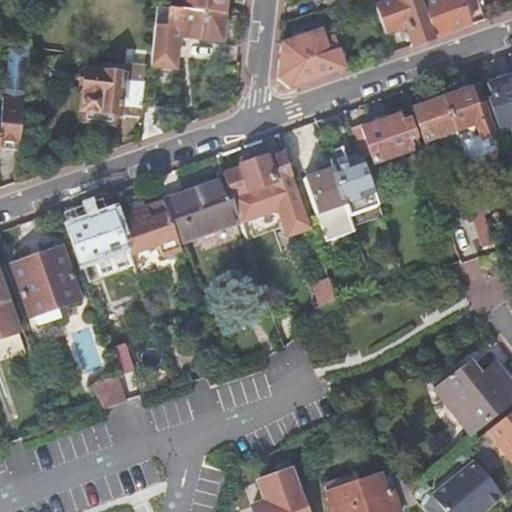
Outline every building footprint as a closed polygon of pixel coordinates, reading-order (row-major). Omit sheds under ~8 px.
[(182,0),(181,11),(198,13),(223,15),(224,0),(182,0)] [(411,46),(432,39),(418,0),(394,0),(374,7),(383,35),(405,28),(411,46)] [(418,0),(432,39),(469,26),(459,0),(418,0)] [(181,11),(156,8),(154,18),(149,66),(173,68),(176,36),(220,41),(223,15),(198,13),(181,11)] [(288,89),(344,69),(328,26),(280,43),(276,79),(288,89)] [(9,47),(3,98),(23,100),(29,50),(9,47)] [(142,80),(144,65),(125,63),(123,78),(142,80)] [(443,98),(455,131),(478,123),(480,128),(485,127),(473,90),(479,87),(472,67),(461,71),(467,89),(443,98)] [(115,114),(118,115),(123,78),(123,74),(122,74),(84,70),(80,111),(83,111),(82,122),(113,125),(115,114)] [(511,75),(487,85),(492,100),(487,102),(500,139),(511,135),(511,75)] [(123,78),(118,115),(119,115),(120,108),(139,110),(142,80),(123,78)] [(3,98),(2,98),(1,110),(0,115),(0,142),(18,144),(23,100),(3,98)] [(430,140),(455,131),(443,98),(413,109),(426,146),(431,144),(430,140)] [(162,108),(145,106),(141,140),(160,133),(160,131),(162,108)] [(120,108),(119,115),(138,117),(139,110),(120,108)] [(360,125),(350,128),(361,158),(360,158),(376,203),(385,229),(400,224),(390,195),(389,195),(377,163),(411,151),(407,141),(417,138),(410,119),(401,123),(398,116),(362,129),(360,125)] [(311,228),(292,176),(284,153),(265,160),(265,158),(239,167),(239,169),(221,176),(223,180),(229,198),(238,223),(238,224),(247,221),(253,238),(284,227),(287,237),(311,228)] [(332,169),(345,205),(363,199),(366,206),(376,203),(360,158),(332,169)] [(345,205),(332,169),(303,179),(326,243),(355,232),(345,205)] [(175,237),(177,244),(238,223),(229,198),(223,180),(163,202),(167,213),(175,237)] [(125,247),(125,249),(129,261),(141,257),(148,255),(142,236),(151,233),(151,234),(152,234),(156,244),(175,237),(167,213),(149,220),(144,208),(141,198),(128,203),(131,212),(115,217),(125,247)] [(485,216),(489,229),(496,226),(495,222),(506,217),(499,199),(481,205),(485,216)] [(69,241),(78,265),(125,249),(125,247),(115,217),(114,215),(113,212),(77,225),(80,237),(69,241)] [(60,248),(10,265),(28,318),(78,300),(60,248)] [(338,304),(336,299),(328,277),(318,281),(320,288),(315,290),(321,305),(316,307),(319,314),(326,310),(337,304),(338,304)] [(0,340),(17,334),(5,299),(0,284),(0,340)] [(124,345),(107,351),(113,370),(116,379),(134,373),(124,345)] [(468,361),(439,384),(460,411),(454,416),(469,434),(511,399),(511,387),(493,363),(479,375),(468,361)] [(97,404),(122,395),(116,379),(113,370),(88,379),(97,404)] [(511,410),(487,430),(511,460),(511,410)] [(433,497),(444,511),(480,511),(485,509),(501,496),(473,461),(431,494),(433,497)] [(307,511),(292,469),(257,482),(264,502),(251,507),(252,511),(307,511)] [(409,473),(400,480),(409,492),(419,485),(409,473)] [(379,475),(325,493),(331,511),(397,511),(392,493),(388,494),(387,491),(384,491),(379,475)] [(444,511),(433,497),(421,507),(425,511),(444,511)]
